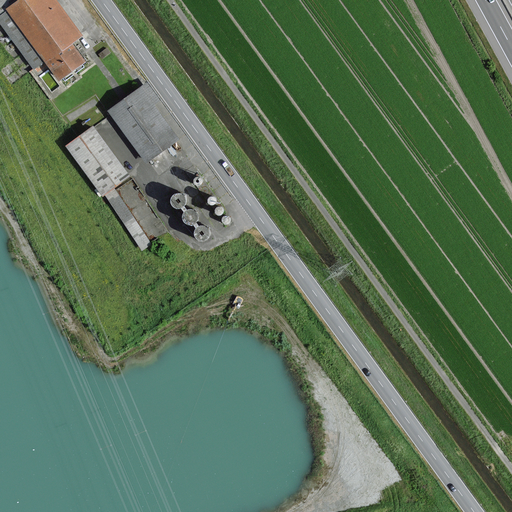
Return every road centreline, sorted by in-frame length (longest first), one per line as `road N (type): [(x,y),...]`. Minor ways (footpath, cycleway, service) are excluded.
road 1 (tertiary): [(101,0),(471,511)]
road 2 (track): [(511,468),(171,0)]
